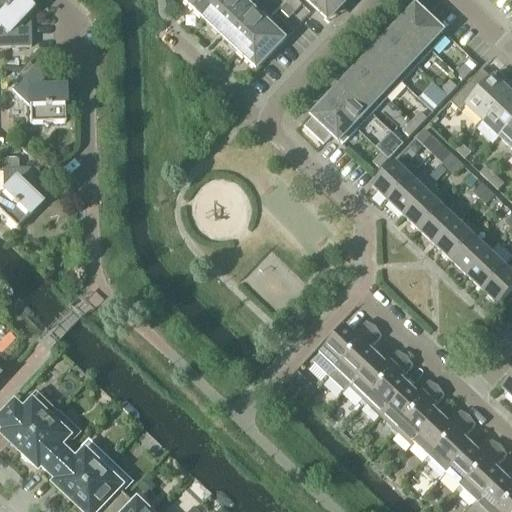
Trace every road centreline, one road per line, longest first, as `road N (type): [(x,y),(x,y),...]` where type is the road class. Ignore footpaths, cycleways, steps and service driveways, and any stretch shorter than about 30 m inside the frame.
road 1 (residential): [(89,202),(84,32),(52,0)]
road 2 (residential): [(261,120),(375,0)]
road 3 (residential): [(468,396),(364,297)]
road 4 (residential): [(261,120),(170,35)]
road 5 (residential): [(348,205),(261,120)]
